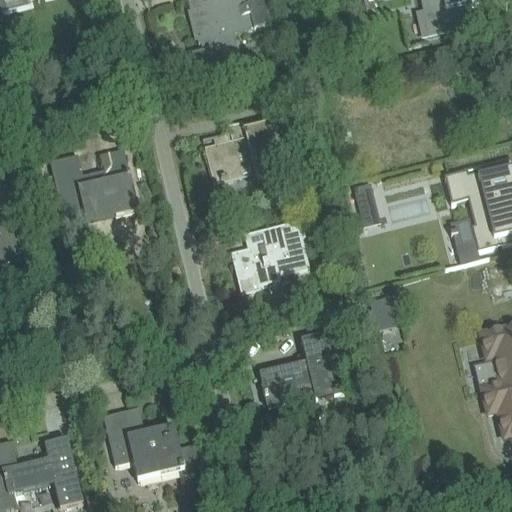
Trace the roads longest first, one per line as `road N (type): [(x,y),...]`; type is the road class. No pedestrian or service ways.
road 1 (residential): [(201,365),(147,118)]
road 2 (residential): [(0,412),(201,365)]
road 3 (residential): [(235,511),(201,365)]
road 4 (residential): [(0,145),(147,118)]
road 5 (residential): [(147,118),(121,0)]
